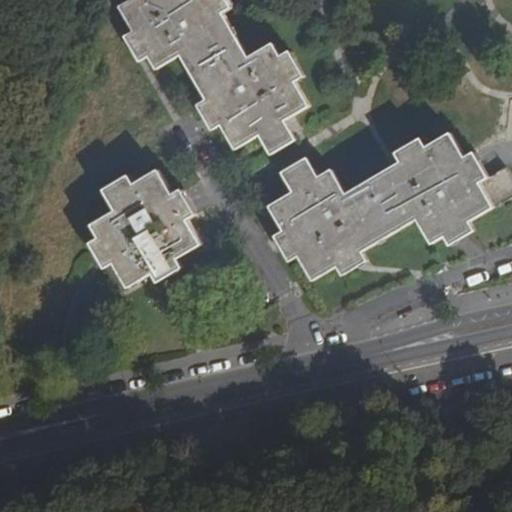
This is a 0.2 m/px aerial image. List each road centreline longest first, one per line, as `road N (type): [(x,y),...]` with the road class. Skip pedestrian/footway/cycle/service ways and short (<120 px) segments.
road 1 (tertiary): [(61,422),(360,356)]
road 2 (tertiary): [(511,311),(360,356)]
road 3 (tertiary): [(360,356),(511,332)]
